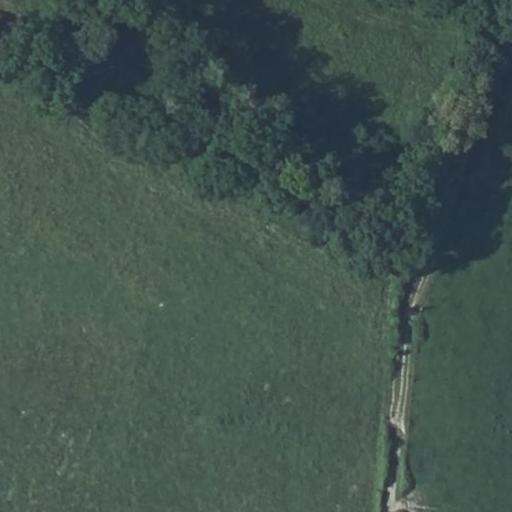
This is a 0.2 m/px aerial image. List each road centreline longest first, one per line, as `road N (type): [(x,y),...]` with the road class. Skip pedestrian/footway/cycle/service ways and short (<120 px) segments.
road 1 (track): [(392,511),(408,304),(511,57)]
road 2 (track): [(335,0),(511,52)]
